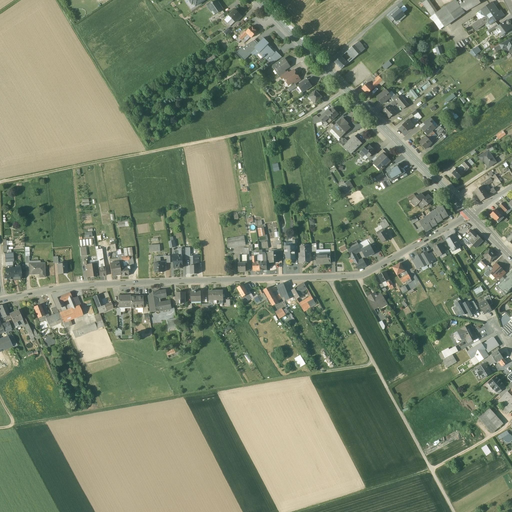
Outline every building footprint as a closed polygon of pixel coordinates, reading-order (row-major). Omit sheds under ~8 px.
[(437,12),(428,0),(427,0),(422,3),(424,6),(430,14),(432,16),(435,14),(437,12)] [(457,3),(455,0),(454,0),(437,12),(435,14),(439,20),(443,27),(463,13),(457,3)] [(474,0),(461,0),(457,3),(463,13),(477,5),(474,0)] [(217,1),(213,4),(212,2),(207,6),(211,12),(214,10),(216,13),(222,10),(223,9),(217,1)] [(489,5),(480,11),(483,15),(484,15),(485,16),(481,19),(485,25),(488,22),(490,25),(492,23),(493,24),(495,22),(504,16),(500,11),(499,12),(493,4),(490,6),(489,5)] [(394,20),(396,22),(401,18),(404,14),(400,9),(395,13),(391,17),(394,20)] [(242,17),(235,10),(229,16),(232,19),(236,23),(242,17)] [(481,19),(471,26),(475,31),(485,25),(481,19)] [(498,27),(495,29),(496,30),(496,31),(499,34),(501,36),(507,32),(511,28),(511,27),(510,25),(510,24),(510,23),(510,21),(508,21),(507,21),(498,27)] [(497,24),(490,29),(487,31),(490,35),(496,30),(495,29),(498,27),(497,24)] [(257,32),(251,26),(245,32),(245,31),(239,38),(241,40),(241,41),(248,34),(252,38),(257,32)] [(271,47),(263,39),(257,45),(254,48),(256,49),(263,57),(262,58),(262,59),(264,58),(266,60),(270,56),(270,57),(274,53),(269,48),(271,47)] [(511,39),(500,45),(502,49),(507,47),(509,51),(511,49),(511,46),(511,45),(511,44),(511,39)] [(464,40),(456,46),(459,50),(467,45),(464,40)] [(253,41),(236,53),(243,61),(256,49),(254,48),(257,45),(253,41)] [(363,47),(358,42),(355,45),(361,53),(365,49),(363,47)] [(355,45),(349,50),(352,53),(355,57),(361,53),(355,45)] [(474,48),(470,51),(478,60),(482,57),(474,48)] [(210,51),(197,60),(202,67),(215,58),(210,51)] [(274,53),(270,57),(275,62),(281,58),(276,52),(274,53)] [(270,57),(270,56),(266,60),(271,64),(275,62),(270,57)] [(346,62),(341,57),(334,63),(341,70),(348,64),(346,62)] [(273,67),(278,74),(283,70),(289,67),(284,60),(273,67)] [(389,61),(382,66),(385,70),(391,64),(389,61)] [(425,77),(427,80),(440,71),(438,68),(425,77)] [(289,74),(288,74),(289,75),(284,78),(286,81),(286,82),(287,82),(288,84),(291,82),(291,83),(293,82),(299,78),(296,74),(295,75),(293,71),(289,74)] [(375,80),(370,76),(365,80),(368,83),(370,86),(375,81),(375,80)] [(307,80),(298,86),(302,92),(311,86),(307,80)] [(378,84),(375,81),(370,86),(374,89),(378,84)] [(370,86),(368,83),(362,89),(368,95),(374,89),(370,86)] [(295,84),(288,89),(290,92),(297,87),(295,84)] [(395,95),(389,89),(386,91),(391,97),(390,98),(391,98),(395,95)] [(386,91),(385,90),(377,97),(382,104),(390,98),(391,97),(386,91)] [(409,92),(415,100),(418,98),(412,90),(409,92)] [(322,98),(315,91),(309,97),(315,104),(322,98)] [(445,100),(447,103),(455,97),(453,94),(445,100)] [(403,100),(398,104),(403,110),(408,106),(404,101),(403,100)] [(390,108),(388,106),(381,111),(389,118),(395,113),(390,108)] [(332,108),(329,111),(328,110),(325,113),(328,116),(329,117),(332,121),(338,114),(332,108)] [(319,118),(319,119),(322,122),(325,119),(328,116),(325,113),(319,118)] [(319,118),(316,115),(313,117),(315,129),(322,122),(319,119),(319,118)] [(346,122),(342,118),(334,126),(332,128),(333,128),(341,137),(350,128),(344,123),(346,122)] [(411,122),(408,119),(402,125),(408,131),(414,125),(411,122)] [(426,126),(422,129),(425,132),(424,133),(426,134),(427,134),(428,135),(432,131),(435,128),(431,123),(429,122),(426,126)] [(435,128),(432,131),(435,134),(438,137),(440,135),(440,134),(443,130),(439,126),(438,126),(436,127),(435,128)] [(428,135),(426,137),(428,140),(435,134),(432,131),(428,135)] [(503,131),(495,136),(498,140),(505,135),(503,131)] [(435,134),(428,140),(432,143),(438,137),(435,134)] [(354,136),(348,142),(346,141),(342,145),(350,154),(361,143),(354,136)] [(426,137),(419,143),(425,149),(432,143),(428,140),(426,137)] [(375,151),(368,144),(358,154),(362,158),(365,155),(368,157),(368,158),(374,151),(375,151)] [(378,154),(375,157),(377,159),(382,154),(384,156),(386,154),(382,150),(378,154)] [(374,151),(368,158),(368,157),(366,159),(370,162),(375,157),(378,154),(374,151)] [(488,151),(478,158),(481,162),(483,161),(488,168),(496,163),(493,159),(493,160),(489,155),(490,155),(488,151)] [(377,159),(373,163),(380,171),(389,161),(384,156),(382,154),(377,159)] [(471,166),(465,161),(462,164),(465,168),(467,170),(471,166)] [(390,180),(391,182),(403,175),(405,174),(402,168),(401,169),(400,167),(399,167),(398,164),(393,167),(394,168),(390,170),(390,171),(388,172),(388,173),(385,174),(389,180),(390,180)] [(461,172),(457,168),(452,174),(457,180),(463,174),(461,172)] [(500,184),(495,175),(490,178),(492,182),(495,187),(500,184)] [(490,178),(480,185),(481,187),(481,186),(483,188),(492,182),(490,178)] [(345,194),(354,189),(349,181),(344,184),(347,188),(343,191),(345,194)] [(483,188),(481,186),(481,187),(473,192),(480,202),(488,197),(486,193),(483,188)] [(493,189),(486,193),(488,197),(495,192),(493,189)] [(420,194),(417,197),(416,196),(416,197),(411,202),(416,207),(419,204),(425,198),(420,194)] [(425,198),(419,204),(423,208),(426,205),(427,206),(429,204),(433,200),(428,195),(425,198)] [(509,209),(502,203),(498,207),(501,209),(500,210),(506,216),(510,212),(508,209),(509,209)] [(442,206),(436,210),(431,214),(431,215),(436,224),(442,220),(442,219),(448,216),(445,211),(442,206)] [(498,212),(496,210),(490,215),(496,221),(502,216),(498,212)] [(431,215),(425,218),(425,219),(419,222),(422,227),(425,232),(432,229),(431,228),(437,224),(436,224),(431,215)] [(415,216),(409,219),(412,224),(418,221),(415,216)] [(389,226),(385,219),(382,221),(383,222),(380,224),(383,229),(383,230),(383,229),(389,226)] [(384,231),(377,235),(382,243),(386,240),(385,238),(388,237),(384,231)] [(475,234),(471,238),(472,239),(469,241),(469,242),(475,248),(483,241),(475,234)] [(454,238),(452,235),(446,239),(448,244),(448,245),(449,247),(450,247),(451,249),(454,248),(455,250),(460,247),(459,246),(454,238)] [(244,236),(226,240),(228,248),(246,245),(244,236)] [(371,245),(368,240),(358,245),(361,250),(370,245),(371,245)] [(358,244),(347,250),(351,256),(355,254),(361,251),(358,245),(358,244)] [(445,253),(440,244),(433,248),(435,251),(438,256),(445,253)] [(370,245),(361,250),(361,251),(365,258),(370,255),(374,253),(370,245)] [(288,247),(284,247),(284,254),(286,254),(286,259),(295,259),(295,249),(295,247),(293,247),(288,247)] [(308,248),(301,249),(301,254),(301,261),(305,261),(305,263),(310,262),(309,252),(309,248),(308,248)] [(104,268),(101,249),(96,250),(97,260),(98,263),(98,268),(104,268)] [(179,255),(173,255),(173,262),(174,262),(174,267),(178,267),(178,268),(182,268),(182,267),(182,259),(182,252),(184,252),(184,249),(179,249),(179,255)] [(277,250),(269,250),(269,256),(270,262),(270,263),(278,262),(278,252),(277,252),(277,251),(277,250)] [(490,250),(489,250),(483,256),(490,263),(496,257),(492,253),(490,250)] [(427,266),(432,263),(428,255),(426,252),(421,255),(427,265),(427,266)] [(13,253),(5,254),(6,262),(13,261),(13,253)] [(431,253),(428,255),(432,263),(436,261),(431,253)] [(421,268),(427,265),(421,255),(421,254),(415,257),(416,259),(421,268)] [(358,261),(354,263),(358,271),(366,266),(363,259),(358,261)] [(417,270),(421,268),(416,259),(412,262),(417,270)] [(98,268),(98,263),(97,260),(84,262),(86,278),(99,276),(98,268)] [(118,262),(109,264),(111,276),(120,275),(119,268),(118,262)] [(155,263),(154,263),(155,273),(164,272),(163,268),(165,268),(165,263),(160,263),(155,263)] [(400,263),(393,267),(397,275),(402,272),(405,271),(401,265),(400,263)] [(44,264),(29,265),(29,274),(36,274),(36,273),(38,273),(38,274),(39,274),(40,277),(45,277),(44,264)] [(66,264),(57,264),(58,274),(67,273),(66,264)] [(20,265),(15,266),(15,268),(12,269),(13,279),(13,280),(21,279),(20,274),(22,272),(20,271),(20,265)] [(12,266),(6,267),(7,275),(4,275),(4,279),(7,279),(7,280),(13,279),(12,269),(12,266)] [(194,266),(190,266),(191,274),(198,274),(198,266),(194,266)] [(503,271),(498,266),(493,271),(490,273),(491,274),(495,278),(496,279),(498,277),(498,276),(503,271)] [(122,267),(119,268),(120,275),(121,277),(128,276),(127,273),(126,267),(122,267)] [(484,274),(487,278),(489,276),(491,274),(490,273),(493,271),(491,268),(490,268),(484,274)] [(385,271),(378,275),(382,283),(385,281),(389,279),(385,271)] [(405,276),(400,279),(402,283),(405,281),(410,278),(408,274),(405,276)] [(511,287),(504,280),(500,283),(507,290),(511,287)] [(283,283),(277,286),(279,291),(280,294),(281,298),(284,297),(288,295),(283,283)] [(507,290),(500,283),(498,286),(504,293),(507,290)] [(243,285),(237,288),(242,297),(244,296),(248,294),(243,285)] [(481,286),(474,291),(477,295),(484,291),(481,286)] [(270,287),(264,291),(269,299),(275,296),(273,294),(270,287)] [(302,294),(298,287),(291,290),(297,299),(300,297),(303,295),(302,294)] [(165,290),(152,293),(152,295),(147,296),(150,310),(157,309),(157,314),(162,313),(161,311),(171,309),(170,301),(159,303),(158,298),(167,297),(165,290)] [(507,290),(504,293),(502,295),(504,298),(510,293),(507,290)] [(217,291),(209,292),(209,300),(215,300),(217,300),(217,291)] [(185,292),(176,293),(176,297),(177,303),(180,303),(180,304),(181,304),(181,303),(185,303),(186,303),(185,292)] [(196,292),(195,292),(191,292),(191,301),(201,301),(200,292),(196,292)] [(72,299),(69,293),(64,295),(66,300),(66,299),(67,299),(72,309),(76,307),(72,299)] [(263,293),(254,299),(255,301),(257,304),(266,299),(263,293)] [(375,296),(376,296),(374,297),(372,295),(372,294),(368,297),(369,299),(369,300),(375,310),(375,309),(387,302),(381,293),(377,295),(376,295),(375,296)] [(99,295),(93,297),(97,308),(101,306),(103,306),(101,300),(99,296),(99,295)] [(130,296),(118,296),(119,307),(130,306),(130,297),(130,296)] [(275,296),(269,299),(272,305),(278,302),(277,300),(275,296)] [(308,298),(302,302),(303,302),(299,304),(304,311),(306,310),(316,304),(311,296),(308,298)] [(489,296),(484,298),(485,301),(486,301),(489,306),(492,304),(489,296)] [(60,297),(53,299),(58,310),(64,307),(62,301),(60,297)] [(77,297),(72,299),(76,307),(79,306),(81,305),(77,297)] [(142,297),(130,297),(130,306),(131,308),(142,308),(142,297)] [(456,306),(461,314),(461,316),(464,314),(464,315),(467,313),(462,304),(461,301),(455,304),(456,306)] [(462,304),(467,313),(469,317),(472,315),(472,314),(475,313),(474,311),(469,304),(468,301),(462,304)] [(473,301),(469,304),(474,311),(478,309),(473,301)] [(489,306),(486,301),(485,301),(479,305),(484,314),(491,310),(489,306)] [(107,304),(104,305),(106,311),(113,308),(111,303),(107,304)] [(5,305),(0,306),(0,311),(2,317),(3,318),(9,315),(9,314),(5,305)] [(42,311),(40,305),(34,307),(38,318),(44,316),(42,311)] [(60,314),(59,315),(61,319),(63,324),(67,322),(82,315),(79,306),(76,307),(72,309),(71,309),(66,311),(60,314)] [(456,306),(452,309),(457,316),(461,314),(456,306)] [(18,311),(9,314),(11,318),(15,327),(18,326),(16,322),(22,319),(18,311)] [(278,315),(282,321),(289,317),(286,311),(278,315)] [(49,317),(45,319),(46,319),(48,325),(61,319),(59,315),(58,313),(54,315),(49,317)] [(167,320),(169,329),(177,327),(176,318),(167,320)] [(101,320),(94,323),(97,329),(104,326),(101,320)] [(8,322),(1,325),(4,332),(5,332),(11,329),(8,322)] [(511,327),(509,324),(508,324),(507,323),(501,328),(506,336),(511,331),(511,327)] [(32,333),(28,324),(24,326),(30,339),(34,338),(32,333)] [(90,324),(76,330),(79,337),(93,331),(90,324)] [(470,325),(458,331),(461,338),(465,336),(468,343),(477,339),(470,325)] [(4,338),(0,339),(0,349),(1,351),(12,347),(10,341),(7,337),(4,338)] [(492,338),(482,345),(488,353),(497,347),(492,338)] [(485,350),(481,343),(468,352),(467,352),(470,356),(475,353),(476,355),(475,356),(475,357),(477,356),(480,362),(481,361),(485,358),(488,356),(484,350),(485,350)] [(456,347),(449,350),(452,355),(452,354),(458,351),(456,347)] [(177,348),(166,352),(169,359),(180,354),(177,348)] [(497,350),(491,355),(495,362),(496,361),(498,360),(499,361),(503,358),(497,350)] [(452,355),(442,360),(447,368),(457,362),(452,354),(452,355)] [(300,355),(294,358),(300,368),(306,364),(300,355)] [(484,364),(477,368),(479,371),(477,373),(479,376),(481,375),(483,378),(491,373),(486,366),(485,364),(484,364)] [(498,379),(495,376),(488,383),(491,386),(490,386),(493,389),(496,392),(503,386),(503,385),(501,382),(498,379)] [(498,394),(501,398),(498,401),(504,406),(503,407),(505,409),(505,408),(510,413),(511,410),(511,402),(505,394),(510,389),(511,387),(511,381),(511,382),(505,388),(498,394)] [(503,386),(496,392),(498,394),(505,388),(503,386)] [(503,424),(488,407),(483,412),(498,429),(503,424)] [(498,429),(483,412),(477,417),(492,434),(498,429)] [(510,435),(509,434),(507,432),(498,437),(500,440),(504,438),(504,439),(504,441),(506,442),(508,443),(509,442),(511,441),(511,440),(511,438),(511,437),(511,436),(510,435)] [(486,455),(491,453),(487,444),(482,447),(486,455)]
